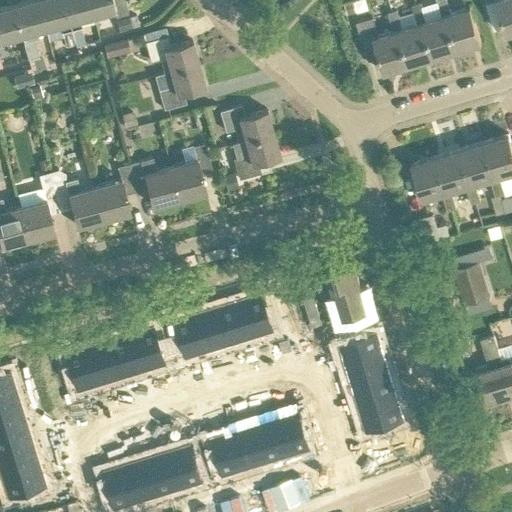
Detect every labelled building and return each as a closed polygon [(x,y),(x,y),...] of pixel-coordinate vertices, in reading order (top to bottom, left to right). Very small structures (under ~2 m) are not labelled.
[(37,0),(24,0),(12,3),(20,34),(26,57),(37,54),(31,31),(45,27),(37,0)] [(64,0),(37,0),(45,27),(58,24),(60,31),(62,30),(72,28),(64,0)] [(91,0),(64,0),(72,28),(80,25),(78,18),(95,14),(91,0)] [(91,0),(95,14),(113,9),(114,16),(127,13),(123,0),(91,0)] [(349,0),(344,2),(347,13),(356,10),(352,0),(349,0)] [(445,13),(456,49),(481,42),(470,6),(450,12),(446,0),(436,0),(441,15),(445,13)] [(511,0),(485,0),(486,3),(496,0),(506,34),(511,32),(511,0)] [(432,56),(456,49),(445,13),(441,15),(426,19),(421,2),(412,5),(417,22),(421,21),(432,56)] [(0,38),(20,34),(12,3),(0,6),(0,46),(1,46),(0,41),(0,38)] [(388,12),(393,29),(397,28),(408,64),(432,56),(421,21),(417,22),(402,26),(397,9),(388,12)] [(136,13),(115,18),(118,29),(139,24),(136,13)] [(384,71),(408,64),(397,28),(393,29),(378,34),(373,17),(356,22),(368,60),(379,56),(384,71)] [(80,25),(72,28),(75,42),(76,44),(84,41),(80,25)] [(160,59),(163,72),(198,63),(191,39),(169,45),(164,26),(142,32),(144,40),(149,61),(160,59)] [(72,28),(62,30),(65,44),(75,42),(72,28)] [(118,52),(114,39),(103,42),(106,55),(118,52)] [(77,49),(65,53),(67,59),(79,56),(77,49)] [(198,63),(163,72),(153,74),(157,87),(162,108),(185,102),(182,91),(204,86),(198,63)] [(30,71),(13,76),(16,86),(33,81),(30,71)] [(38,84),(28,87),(31,96),(41,93),(38,84)] [(237,141),(244,139),(272,132),(266,109),(244,115),(241,103),(219,109),(225,130),(234,128),(237,141)] [(133,109),(121,113),(125,125),(137,122),(133,109)] [(244,139),(237,141),(232,142),(236,156),(232,157),(238,178),(260,171),(257,161),(279,155),(272,132),(244,139)] [(495,177),(498,175),(511,171),(511,145),(508,133),(484,140),(495,177)] [(484,140),(459,148),(470,184),(474,183),(489,178),(495,196),(504,193),(498,175),(495,177),(484,140)] [(193,157),(169,164),(178,196),(204,189),(199,172),(211,168),(204,142),(190,145),(193,157)] [(459,148),(435,155),(446,191),(450,190),(465,185),(471,203),(480,200),(474,183),(470,184),(459,148)] [(446,191),(435,155),(411,163),(422,199),(441,193),(447,210),(455,208),(450,190),(446,191)] [(152,156),(127,162),(135,189),(146,186),(150,203),(178,196),(169,164),(155,168),(152,156)] [(38,159),(41,169),(48,167),(45,157),(38,159)] [(118,178),(93,184),(102,217),(128,210),(124,192),(135,189),(127,162),(115,165),(118,178)] [(234,170),(223,173),(226,189),(237,186),(234,170)] [(75,176),(63,179),(52,182),(60,209),(70,206),(75,224),(102,217),(93,184),(78,188),(75,176)] [(49,212),(60,209),(52,182),(40,185),(44,197),(18,204),(22,219),(27,237),(53,230),(49,212)] [(505,210),(511,208),(511,195),(501,199),(505,210)] [(22,219),(18,204),(4,208),(1,196),(0,196),(0,244),(27,237),(22,219)] [(425,242),(440,237),(433,214),(418,219),(425,242)] [(477,250),(453,257),(467,303),(470,312),(494,305),(491,295),(477,250)] [(321,297),(332,293),(361,285),(354,262),(314,274),(321,297)] [(298,278),(305,301),(314,298),(307,275),(298,278)] [(332,293),(339,316),(368,308),(361,285),(332,293)] [(262,290),(233,299),(244,337),(274,328),(262,290)] [(305,301),(312,324),(321,321),(314,298),(305,301)] [(233,299),(204,308),(215,346),(244,337),(233,299)] [(204,308),(174,317),(186,355),(215,346),(204,308)] [(136,329),(125,332),(137,370),(147,367),(151,366),(166,361),(154,323),(140,327),(136,329)] [(377,330),(339,341),(348,371),(386,359),(377,330)] [(125,332),(96,341),(108,379),(137,370),(125,332)] [(511,396),(511,393),(494,334),(483,337),(487,353),(485,353),(488,363),(476,367),(487,404),(511,396)] [(96,341),(67,350),(79,388),(80,387),(95,383),(108,379),(96,341)] [(511,355),(501,359),(511,393),(511,355)] [(386,359),(348,371),(356,397),(357,400),(395,388),(394,386),(386,359)] [(264,362),(253,366),(255,373),(266,370),(264,362)] [(253,366),(241,369),(244,377),(255,373),(253,366)] [(11,367),(0,370),(0,402),(20,396),(11,367)] [(315,368),(308,371),(311,382),(319,380),(315,368)] [(53,374),(45,376),(46,377),(49,387),(57,385),(53,374)] [(225,374),(213,378),(215,386),(227,382),(225,374)] [(269,378),(257,381),(260,389),(271,385),(269,378)] [(319,380),(311,382),(315,394),(322,391),(319,380)] [(257,381),(246,385),(248,392),(260,389),(257,381)] [(57,385),(49,387),(52,399),(57,397),(60,397),(57,385)] [(395,388),(357,400),(366,429),(404,417),(395,388)] [(229,390),(217,393),(220,401),(232,397),(229,390)] [(157,395),(145,399),(148,406),(159,403),(157,395)] [(20,396),(0,402),(0,434),(29,426),(20,396)] [(145,399),(134,402),(136,410),(148,406),(145,399)] [(117,407),(105,411),(108,419),(119,415),(117,407)] [(298,409),(268,418),(280,456),(309,447),(299,415),(298,409)] [(327,409),(320,411),(323,422),(331,420),(327,409)] [(162,411),(150,414),(152,422),(164,418),(162,411)] [(150,414),(139,418),(141,425),(152,422),(150,414)] [(268,418),(239,427),(251,465),(280,456),(268,418)] [(122,423),(110,426),(112,434),(124,430),(122,423)] [(29,426),(0,434),(0,464),(1,467),(38,455),(29,426)] [(239,427),(210,436),(222,474),(251,465),(239,427)] [(71,431),(63,433),(66,445),(74,443),(71,431)] [(190,442),(161,451),(173,489),(202,480),(190,442)] [(74,443),(66,445),(70,457),(78,454),(74,443)] [(161,451),(132,460),(144,498),(173,489),(161,451)] [(38,455),(1,467),(10,496),(47,484),(38,455)] [(132,460),(103,469),(105,474),(115,507),(144,498),(132,460)] [(79,497),(89,494),(86,483),(76,486),(54,493),(58,504),(68,501),(77,498),(79,497)] [(77,498),(68,501),(68,503),(71,511),(81,511),(80,509),(78,500),(77,498)]
